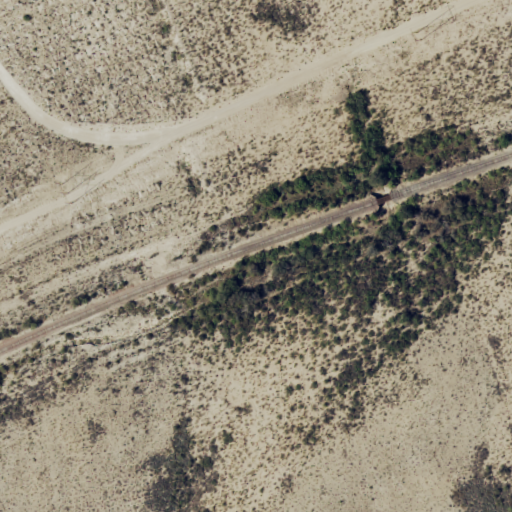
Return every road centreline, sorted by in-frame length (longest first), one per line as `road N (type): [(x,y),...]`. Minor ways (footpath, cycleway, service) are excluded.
road 1 (residential): [(0,277),(88,233),(181,204),(285,144),(349,65),(399,45),(511,38)]
road 2 (track): [(511,272),(0,501)]
